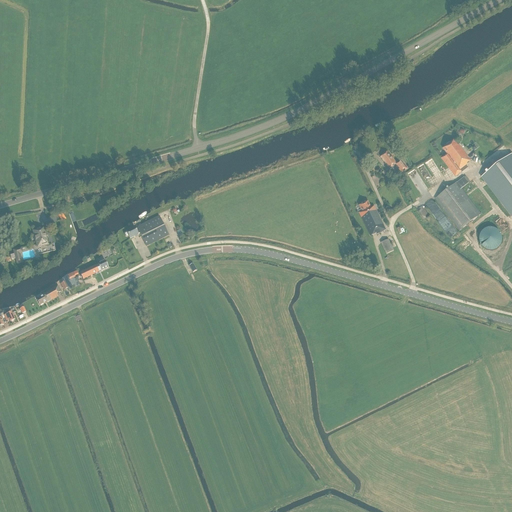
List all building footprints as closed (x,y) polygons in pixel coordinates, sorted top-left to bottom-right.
[(458,146),(454,140),(449,144),(449,143),(447,145),(443,149),(447,154),(446,154),(446,155),(441,158),(455,177),(461,172),(461,173),(468,168),(466,165),(467,164),(471,161),(458,145),(458,146)] [(391,157),(390,156),(387,152),(381,157),(390,170),(396,165),(397,167),(402,163),(401,161),(397,164),(392,157),(391,157)] [(511,156),(511,155),(482,177),(511,215),(511,156)] [(468,183),(464,178),(457,183),(435,199),(460,231),(481,214),(461,189),(468,183)] [(371,208),(368,201),(359,206),(362,212),(359,213),(370,236),(376,234),(376,235),(386,230),(374,206),(371,208)] [(125,233),(124,234),(125,236),(126,237),(129,236),(130,239),(138,235),(138,234),(140,233),(146,247),(169,236),(159,216),(137,227),(138,228),(135,230),(134,227),(126,231),(127,232),(125,233)] [(45,235),(43,228),(33,231),(35,236),(34,236),(35,241),(36,241),(38,247),(47,244),(46,238),(45,235)] [(491,251),(492,250),(494,250),(495,250),(497,249),(498,248),(499,247),(500,246),(501,245),(501,243),(502,242),(502,240),(502,239),(502,237),(502,236),(501,234),(500,233),(499,232),(498,231),(497,230),(496,229),(494,228),(493,228),(491,228),(490,228),(488,228),(487,228),(485,229),(484,230),(483,231),(482,232),(481,233),(480,234),(480,236),(479,237),(479,239),(479,241),(480,242),(480,243),(481,245),(482,246),(483,247),(484,248),(485,249),(486,250),(488,250),(489,250),(491,251)] [(386,254),(394,251),(388,240),(381,243),(386,254)] [(22,246),(13,249),(14,253),(11,254),(12,259),(15,258),(17,263),(23,262),(20,253),(23,252),(22,246)] [(96,266),(80,273),(83,280),(99,272),(101,271),(108,268),(105,261),(97,264),(98,265),(96,266)] [(43,296),(36,299),(40,305),(46,302),(46,303),(58,296),(57,294),(61,292),(58,286),(46,292),(47,292),(42,295),(43,296)] [(3,311),(5,318),(6,321),(9,319),(10,322),(15,320),(11,312),(9,313),(8,310),(6,312),(5,310),(3,311)]
